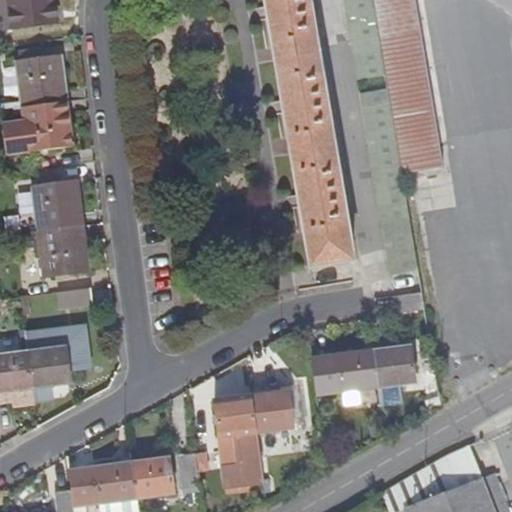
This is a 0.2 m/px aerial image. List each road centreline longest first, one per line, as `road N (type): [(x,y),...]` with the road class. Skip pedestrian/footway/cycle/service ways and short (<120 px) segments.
road 1 (residential): [(143,388),(101,0)]
road 2 (residential): [(299,511),(511,390)]
road 3 (residential): [(359,301),(282,313),(143,388)]
road 4 (residential): [(143,388),(0,467)]
